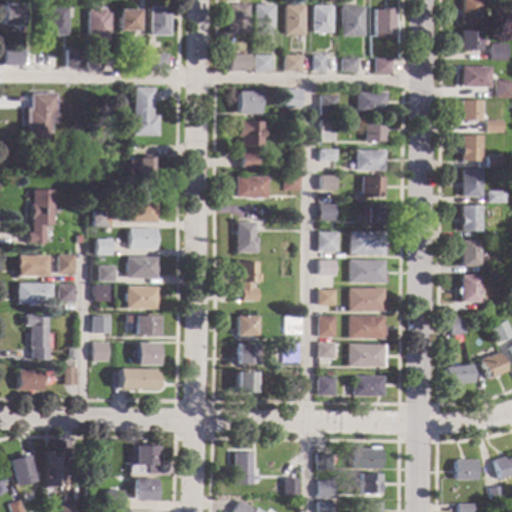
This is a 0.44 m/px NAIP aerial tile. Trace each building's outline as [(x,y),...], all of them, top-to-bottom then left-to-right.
[(474,0),(474,25),(455,25),(455,0),(474,0)] [(16,26),(0,25),(0,3),(17,4),(16,26)] [(268,36),(248,35),(249,4),(269,5),(268,36)] [(243,35),(222,35),(222,5),(243,5),(243,35)] [(299,35),(279,35),(279,5),(299,5),(299,35)] [(165,36),(144,36),(144,6),(165,6),(165,36)] [(326,33),(307,32),(307,6),(327,7),(326,33)] [(59,37),(50,37),(50,35),(40,35),(41,7),(60,7),(59,37)] [(359,36),(336,36),(335,7),(358,7),(359,36)] [(100,10),(102,10),(102,13),(104,13),(105,41),(83,41),(83,10),(94,10),(94,8),(100,8),(100,10)] [(390,37),(369,37),(369,9),(377,9),(377,8),(390,8),(390,37)] [(133,31),(114,31),(113,9),(133,9),(133,31)] [(475,50),(470,50),(470,53),(468,53),(466,53),(466,51),(454,51),(454,31),(475,31),(475,50)] [(141,63),(126,63),(126,46),(140,46),(141,46),(141,63)] [(17,65),(0,65),(0,47),(17,47),(17,65)] [(79,68),(61,68),(61,50),(79,50),(79,68)] [(497,61),(481,61),(480,50),(497,50),(497,61)] [(95,68),(83,68),(82,51),(95,51),(95,68)] [(164,69),(145,69),(145,54),(163,53),(164,69)] [(246,70),(225,70),(225,55),(246,55),(246,70)] [(265,72),(249,72),(249,55),(265,55),(265,72)] [(296,72),(278,72),(278,56),(296,56),(296,72)] [(319,72),(307,72),(307,56),(319,56),(319,72)] [(352,72),(335,72),(335,58),(352,58),(352,72)] [(386,75),(369,74),(369,58),(386,59),(386,75)] [(483,88),(462,88),(462,90),(455,90),(455,87),(454,87),(454,67),(483,67),(483,88)] [(504,98),(487,98),(487,81),(504,81),(504,98)] [(148,115),(154,115),(154,136),(128,137),(128,126),(124,126),(124,118),(128,118),(127,88),(148,88),(148,115)] [(296,107),(279,108),(279,89),(296,89),(296,107)] [(254,114),(231,114),(231,91),(254,91),(254,114)] [(379,113),(350,112),(350,92),(380,93),(379,113)] [(51,114),(54,114),(54,124),(47,124),(48,142),(23,142),(23,129),(20,129),(20,107),(25,107),(25,94),(51,94),(51,114)] [(332,112),(326,112),(326,116),(315,116),(315,111),(314,111),(314,94),(332,94),(332,112)] [(474,121),(469,121),(469,123),(465,123),(465,120),(454,120),(454,113),(451,113),(451,106),(454,106),(454,101),(474,101),(474,121)] [(330,132),(328,132),(328,141),(314,141),(314,119),(331,119),(330,132)] [(247,122),(257,122),(257,147),(250,147),(250,153),(252,153),(252,169),(235,169),(235,152),(241,152),(241,146),(234,146),(234,138),(229,138),(229,133),(230,132),(230,129),(229,129),(229,125),(231,125),(231,120),(247,120),(247,122)] [(495,133),(478,132),(478,121),(495,121),(495,133)] [(379,142),(368,142),(368,145),(364,145),(364,141),(358,141),(359,122),(379,122),(379,142)] [(474,162),(454,161),(454,135),(474,135),(474,162)] [(331,161),(314,161),(314,150),(330,150),(331,150),(331,161)] [(378,171),(349,171),(350,150),(352,150),(379,151),(378,171)] [(495,168),(479,168),(479,156),(495,156),(495,168)] [(152,181),(134,181),(134,179),(124,179),(124,161),(133,160),(133,158),(152,158),(152,181)] [(472,197),(454,197),(454,170),(473,170),(472,197)] [(68,183),(60,182),(60,174),(68,174),(68,183)] [(295,191),(278,191),(277,175),(295,175),(295,191)] [(331,191),(314,191),(314,176),(331,176),(331,191)] [(261,198),(230,198),(230,177),(261,177),(261,198)] [(377,196),(355,196),(355,177),(378,177),(377,196)] [(121,196),(114,196),(113,189),(121,188),(121,196)] [(49,225),(40,225),(40,243),(23,243),(23,233),(27,233),(27,219),(26,219),(26,204),(27,204),(27,190),(49,190),(49,225)] [(497,203),(479,204),(479,192),(497,192),(497,203)] [(152,223),(122,223),(122,202),(152,201),(152,223)] [(330,221),(314,221),(314,205),(330,204),(330,221)] [(379,212),(381,212),(381,226),(358,226),(358,205),(379,205),(379,212)] [(473,232),(453,232),(453,206),(473,206),(473,232)] [(264,216),(255,216),(254,207),(263,207),(264,216)] [(105,212),(105,227),(87,227),(88,212),(105,212)] [(248,238),(251,238),(251,253),(230,253),(230,222),(248,222),(248,238)] [(151,249),(123,249),(123,229),(151,229),(151,249)] [(333,252),(312,252),(312,232),(333,232),(333,252)] [(379,243),(381,243),(381,255),(343,254),(343,232),(379,232),(379,243)] [(106,255),(90,255),(90,239),(106,240),(106,255)] [(472,267),(454,267),(454,240),(472,240),(472,267)] [(71,274),(47,274),(47,255),(71,256),(71,274)] [(44,277),(13,277),(13,269),(12,269),(12,256),(44,256),(44,277)] [(151,278),(120,278),(120,257),(151,257),(151,278)] [(330,260),(313,260),(314,275),(331,275),(330,260)] [(379,271),(381,271),(381,282),(343,282),(343,260),(379,260),(379,271)] [(252,273),(254,273),(255,283),(246,283),(246,288),(252,288),(252,302),(235,302),(235,288),(236,288),(236,283),(230,283),(230,270),(232,270),(231,261),(252,261),(252,273)] [(108,283),(91,282),(91,266),(108,267),(108,283)] [(472,302),(453,303),(453,299),(451,299),(451,288),(453,288),(453,275),(472,275),(472,302)] [(48,304),(32,304),(32,306),(29,306),(29,304),(27,304),(27,306),(23,306),(23,304),(12,304),(12,283),(48,283),(48,304)] [(72,302),(54,302),(53,285),(71,285),(72,302)] [(107,302),(88,302),(88,285),(107,285),(107,302)] [(151,310),(119,309),(119,287),(138,287),(151,287),(151,310)] [(378,299),(380,299),(381,311),(342,311),(342,289),(378,288),(378,299)] [(330,305),(330,290),(314,289),(313,305),(330,305)] [(42,347),(44,347),(44,361),(25,360),(26,348),(24,348),(24,327),(18,327),(18,315),(43,315),(42,347)] [(107,334),(107,316),(88,316),(88,333),(107,334)] [(153,337),(137,337),(137,335),(128,335),(128,316),(153,316),(153,337)] [(249,336),(228,336),(228,317),(249,316),(249,336)] [(330,337),(312,337),(312,316),(330,316),(330,337)] [(378,326),(380,326),(380,339),(342,339),(342,316),(378,316),(378,326)] [(476,322),(468,324),(466,319),(474,316),(476,322)] [(295,334),(278,334),(277,317),(295,317),(295,334)] [(458,334),(453,334),(454,343),(446,344),(445,335),(443,336),(441,318),(456,317),(458,334)] [(507,336),(492,343),(485,326),(500,320),(507,336)] [(511,361),(511,360),(509,361),(506,357),(508,356),(503,347),(510,342),(511,344),(511,343),(511,361)] [(153,366),(129,366),(129,343),(153,343),(153,366)] [(105,361),(87,361),(87,344),(104,344),(105,361)] [(250,364),(229,364),(229,344),(250,344),(250,364)] [(293,362),(276,362),(277,344),(293,345),(293,362)] [(334,344),(334,349),(328,349),(328,365),(313,365),(313,359),(312,359),(312,344),(334,344)] [(380,367),(341,367),(342,345),(380,345),(380,367)] [(72,358),(64,358),(64,350),(72,350),(72,358)] [(500,372),(481,380),(472,360),(492,352),(500,372)] [(466,383),(453,384),(453,386),(440,387),(438,367),(464,364),(466,383)] [(72,386),(59,386),(59,368),(72,368),(72,386)] [(150,373),(154,373),(154,389),(113,389),(113,369),(150,369),(150,373)] [(39,391),(12,391),(12,370),(39,370),(39,391)] [(249,394),(230,394),(230,373),(248,372),(249,394)] [(329,396),(312,396),(312,377),(313,377),(329,377),(329,396)] [(378,396),(347,397),(347,378),(377,377),(378,396)] [(295,397),(279,397),(279,378),(295,378),(295,397)] [(154,474),(124,474),(124,464),(130,464),(130,446),(140,446),(139,444),(154,444),(154,474)] [(375,449),(376,449),(376,469),(348,469),(349,449),(364,449),(364,446),(375,447),(375,449)] [(48,456),(56,456),(56,457),(59,457),(59,488),(40,488),(40,451),(48,451),(48,456)] [(246,462),(254,462),(254,475),(246,474),(246,485),(227,484),(227,453),(246,453),(246,462)] [(335,465),(327,465),(327,470),(310,470),(310,454),(335,454),(335,465)] [(511,472),(493,479),(487,460),(498,456),(499,458),(511,454),(511,472)] [(33,482),(13,487),(6,460),(26,455),(33,482)] [(470,481),(448,481),(448,478),(448,460),(470,460),(470,481)] [(375,494),(367,494),(367,497),(363,497),(363,494),(355,494),(355,474),(375,474),(375,494)] [(293,495),(278,495),(278,478),(293,478),(293,495)] [(152,501),(130,501),(130,479),(153,479),(152,501)] [(329,498),(312,498),(311,481),(329,481),(329,498)] [(497,502),(485,504),(482,489),(493,486),(497,502)] [(119,507),(103,507),(103,490),(120,490),(119,507)] [(250,509),(252,507),(259,511),(227,511),(236,499),(250,509)] [(20,511),(7,511),(4,505),(15,500),(20,511)] [(328,511),(313,511),(313,501),(328,501),(328,511)] [(377,511),(356,511),(356,503),(377,502),(377,511)] [(466,511),(450,511),(451,503),(466,503),(466,511)]
